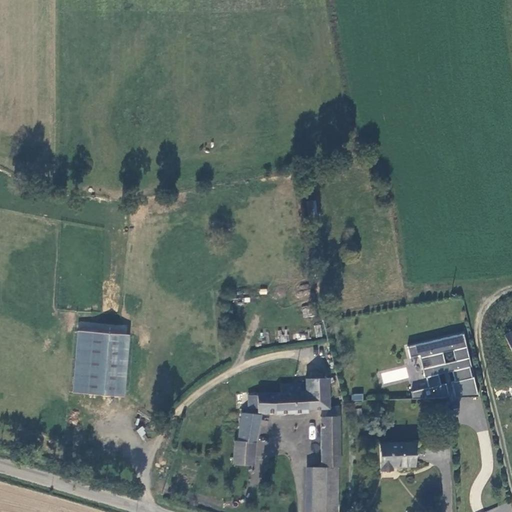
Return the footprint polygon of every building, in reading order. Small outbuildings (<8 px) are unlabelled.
[(306,202),(307,218),(317,218),(315,201),(306,202)] [(302,308),(303,316),(314,315),(313,306),(302,308)] [(125,394),(128,332),(78,328),(74,389),(125,394)] [(421,354),(426,377),(427,376),(430,386),(413,390),(413,398),(443,397),(450,396),(447,382),(442,383),(440,373),(454,370),(456,380),(452,381),(455,397),(479,396),(475,376),(473,377),(471,366),(472,366),(465,333),(409,346),(411,357),(421,354)] [(329,407),(327,379),(307,379),(307,383),(282,385),(281,392),(250,394),(249,409),(258,409),(259,414),(276,414),(276,415),(307,414),(308,410),(321,409),(329,409),(329,407)] [(340,406),(329,407),(329,409),(321,409),(322,417),(340,416),(340,406)] [(261,417),(244,414),(237,440),(256,444),(261,417)] [(341,468),(340,416),(322,417),(321,469),(338,468),(341,468)] [(237,440),(235,464),(253,465),(256,444),(237,440)] [(414,465),(413,442),(380,443),(380,470),(393,469),(393,466),(414,465)] [(338,511),(338,468),(321,469),(315,467),(314,511),(338,511)] [(511,511),(511,510),(509,503),(482,511),(511,511)]
